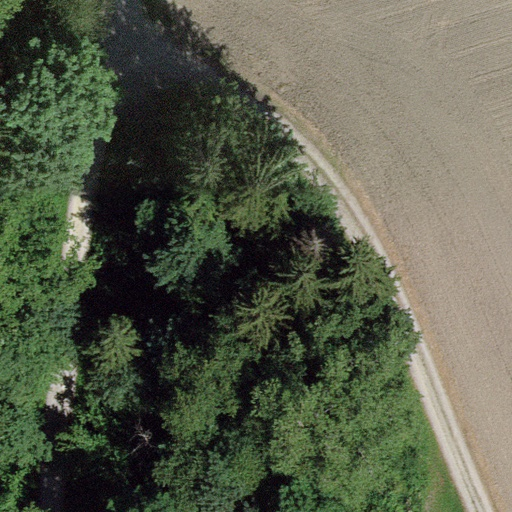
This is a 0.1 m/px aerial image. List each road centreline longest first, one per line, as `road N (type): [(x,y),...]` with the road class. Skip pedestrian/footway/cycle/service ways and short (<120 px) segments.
road 1 (track): [(93,33),(271,102),(330,189),(476,511)]
road 2 (track): [(51,511),(93,33)]
